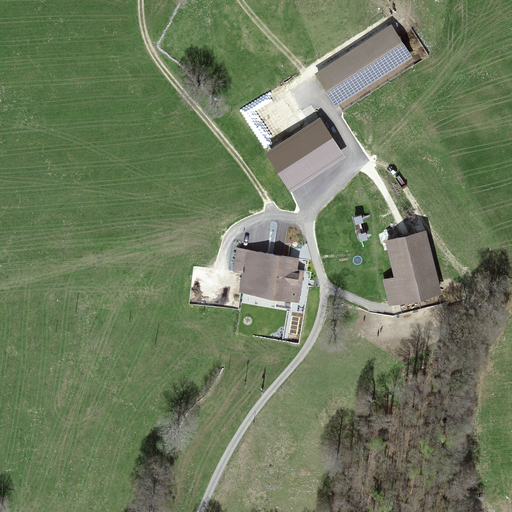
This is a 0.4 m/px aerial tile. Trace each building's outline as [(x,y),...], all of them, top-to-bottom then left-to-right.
[(391,25),(314,74),(336,108),(339,106),(343,111),(415,65),(411,59),(413,58),(391,25)] [(320,118),(264,154),(290,194),(346,158),(320,118)] [(355,221),(364,219),(362,211),(353,213),(355,221)] [(426,225),(385,235),(394,273),(382,276),(388,302),(442,289),(426,225)] [(367,236),(366,229),(358,230),(359,238),(367,236)] [(299,255),(237,245),(233,270),(242,272),(239,290),(299,300),(304,268),(297,267),(299,255)]
